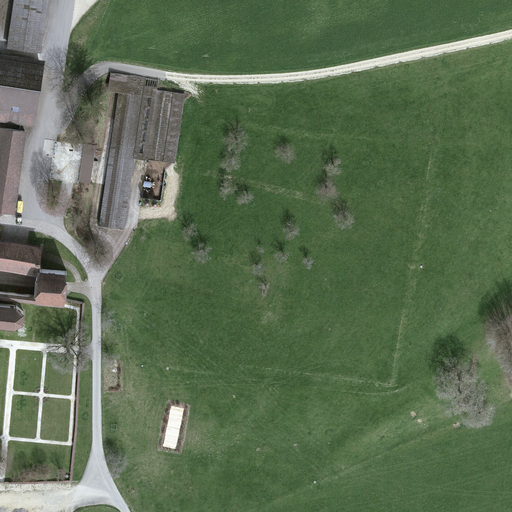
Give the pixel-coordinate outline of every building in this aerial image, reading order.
[(13,0),(8,44),(38,48),(43,0),(13,0)] [(0,116),(36,122),(44,65),(0,58),(0,116)] [(106,89),(118,91),(140,95),(131,157),(171,163),(182,93),(154,89),(156,79),(109,72),(106,89)] [(118,91),(98,223),(121,226),(131,157),(140,95),(118,91)] [(23,132),(0,128),(0,206),(13,209),(23,132)] [(88,189),(93,147),(81,145),(75,188),(88,189)] [(37,242),(0,238),(0,264),(34,269),(37,242)] [(65,275),(38,272),(36,303),(63,305),(65,275)] [(16,310),(0,308),(0,328),(14,330),(22,325),(23,317),(16,310)]
